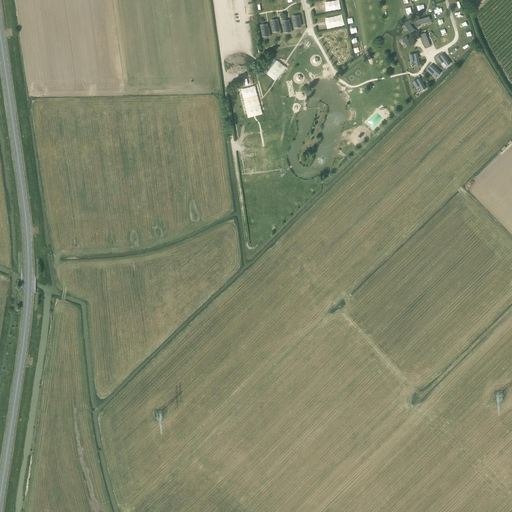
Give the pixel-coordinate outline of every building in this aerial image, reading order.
[(301,24),(299,15),(293,16),(294,25),(301,24)] [(429,17),(415,20),(417,25),(430,21),(429,17)] [(279,28),(277,19),(271,21),(273,29),(279,28)] [(290,29),(289,20),(282,21),(284,30),(290,29)] [(408,20),(403,23),(411,33),(415,30),(408,20)] [(269,33),(267,24),(261,25),(262,34),(269,33)] [(425,33),(421,34),(425,47),(430,46),(425,33)] [(406,36),(402,39),(409,49),(413,46),(406,36)] [(417,53),(410,54),(411,61),(415,60),(416,66),(420,65),(417,53)] [(443,53),(437,58),(441,64),(444,61),(447,66),(450,63),(443,53)] [(432,64),(426,70),(431,75),(434,72),(438,76),(441,73),(432,64)] [(420,77),(413,81),(416,87),(420,85),(422,90),(426,88),(420,77)] [(254,85),(244,88),(248,102),(258,100),(254,85)] [(246,116),(261,114),(260,105),(245,107),(246,116)]
